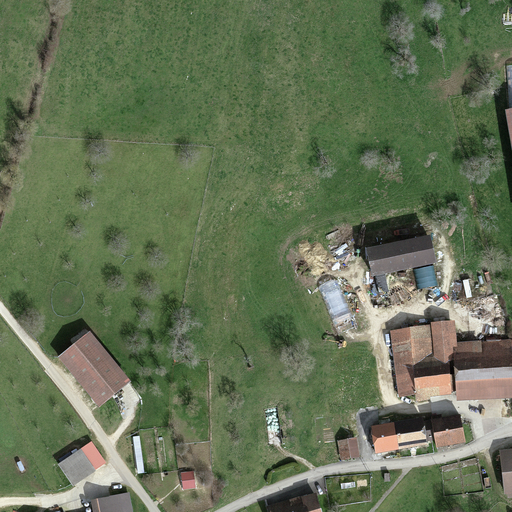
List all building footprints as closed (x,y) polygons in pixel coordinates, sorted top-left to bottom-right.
[(426,236),(364,249),(370,275),(432,262),(426,236)] [(430,327),(390,332),(397,395),(415,393),(416,399),(449,395),(443,345),(432,347),(430,327)] [(85,333),(57,357),(97,405),(126,381),(85,333)] [(511,342),(454,344),(455,398),(511,397),(511,377),(511,342)] [(365,352),(331,359),(342,412),(376,405),(365,352)] [(457,416),(430,420),(434,446),(461,442),(457,416)] [(419,420),(370,428),(374,452),(423,444),(419,420)] [(335,435),(313,439),(315,450),(319,449),(321,462),(339,459),(337,442),(335,435)] [(354,439),(337,442),(339,459),(357,456),(354,439)] [(90,443),(56,464),(68,483),(102,462),(90,443)] [(511,449),(499,451),(504,495),(511,493),(511,449)] [(91,511),(129,511),(126,494),(89,501),(91,511)] [(317,511),(313,494),(266,507),(267,511),(317,511)]
